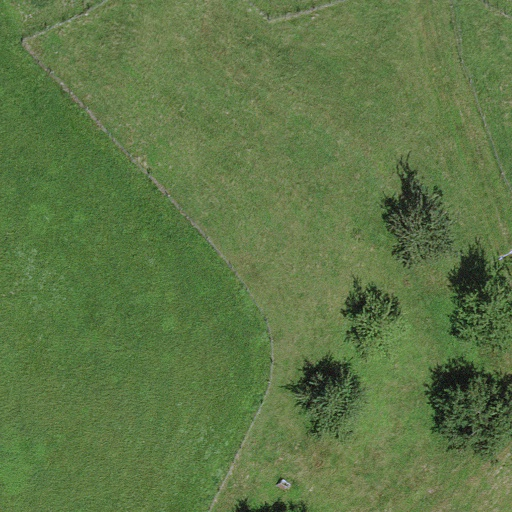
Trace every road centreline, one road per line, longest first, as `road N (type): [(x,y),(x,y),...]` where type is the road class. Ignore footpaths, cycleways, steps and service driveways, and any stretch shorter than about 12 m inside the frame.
road 1 (track): [(511,293),(419,24),(418,0)]
road 2 (track): [(388,511),(426,491),(497,417),(511,372)]
